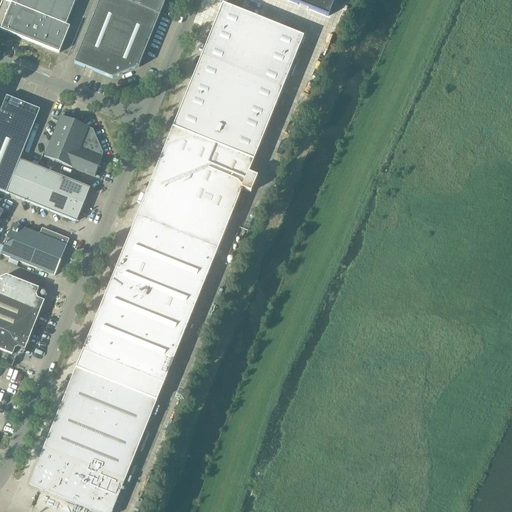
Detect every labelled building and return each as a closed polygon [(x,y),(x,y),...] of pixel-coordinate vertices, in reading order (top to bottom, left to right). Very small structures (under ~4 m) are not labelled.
[(99,0),(74,64),(112,79),(138,68),(165,0),(99,0)] [(286,0),(328,17),(335,0),(286,0)] [(145,197),(76,369),(157,401),(242,190),(251,193),(257,178),(248,174),(283,89),(304,37),(222,5),(201,56),(149,186),(153,187),(148,198),(145,197)] [(0,112),(0,191),(26,202),(39,168),(20,160),(40,110),(6,97),(0,112)] [(101,159),(103,154),(93,130),(88,128),(61,117),(44,157),(71,168),(94,177),(102,159),(101,159)] [(39,168),(26,202),(76,222),(90,189),(39,168)] [(139,192),(146,195),(149,189),(142,186),(139,192)] [(1,255),(55,276),(69,240),(42,229),(39,235),(13,224),(1,255)] [(0,350),(16,357),(23,354),(47,296),(45,291),(6,276),(0,278),(0,350)] [(93,511),(112,511),(157,401),(76,369),(32,477),(33,477),(35,478),(34,481),(35,483),(36,485),(39,487),(38,489),(37,489),(93,511)]
